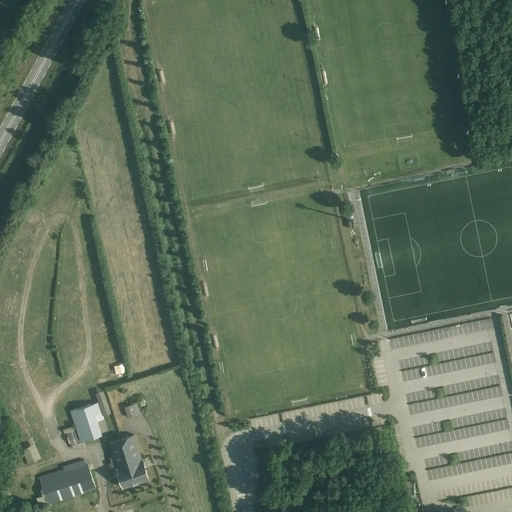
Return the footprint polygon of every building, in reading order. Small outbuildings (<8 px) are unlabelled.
[(95,253),(90,254),(92,268),(98,266),(95,253)] [(1,258),(0,264),(0,266),(8,268),(10,260),(1,258)] [(42,271),(43,280),(51,279),(51,271),(42,271)] [(106,397),(98,400),(98,402),(103,415),(111,413),(106,397)] [(98,402),(70,411),(80,442),(102,435),(97,420),(104,418),(103,415),(98,402)] [(137,402),(124,407),(128,418),(141,413),(137,402)] [(74,430),(67,432),(71,445),(78,443),(74,430)] [(134,434),(122,438),(137,483),(149,479),(143,460),(142,460),(134,434)] [(137,483),(122,438),(109,442),(118,468),(117,468),(124,487),(137,483)] [(29,443),(33,458),(43,456),(38,441),(29,443)] [(30,451),(24,453),(28,462),(34,460),(30,451)] [(55,471),(39,476),(49,507),(55,506),(54,503),(73,496),(73,495),(79,493),(79,494),(96,488),(87,459),(55,470),(55,471)] [(0,474),(0,499),(2,503),(12,497),(0,474)] [(47,503),(45,496),(37,498),(40,506),(47,503)]
